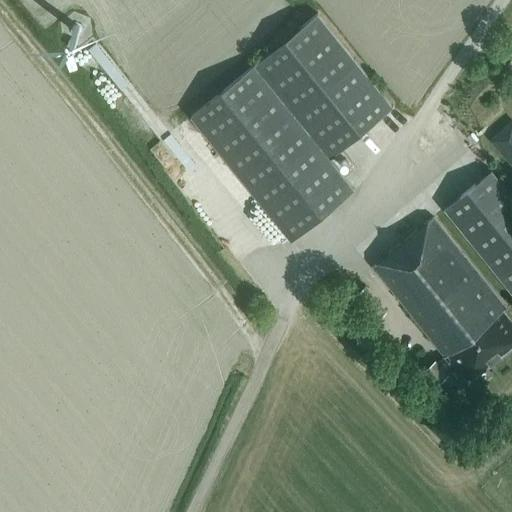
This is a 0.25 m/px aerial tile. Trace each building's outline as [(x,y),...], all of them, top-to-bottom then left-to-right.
[(291,240),(354,190),(329,159),(393,107),(317,13),(191,116),(291,240)] [(511,115),(493,131),(511,153),(511,115)] [(511,291),(511,195),(491,170),(444,208),(511,291)] [(372,266),(445,356),(437,362),(436,361),(425,370),(436,384),(447,375),(443,371),(455,362),(469,380),(511,344),(511,320),(503,310),(506,308),(433,217),(372,266)] [(355,295),(376,321),(386,312),(366,286),(355,295)]
